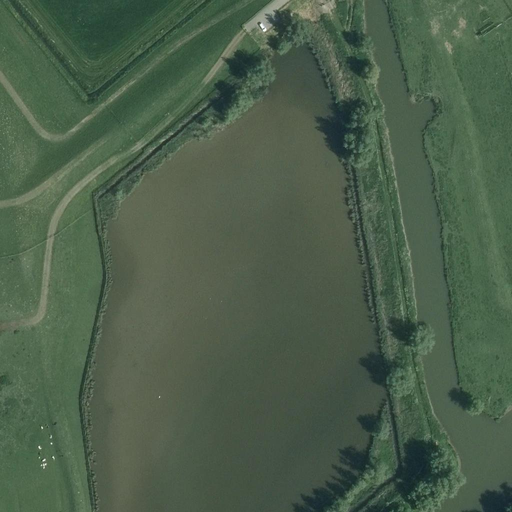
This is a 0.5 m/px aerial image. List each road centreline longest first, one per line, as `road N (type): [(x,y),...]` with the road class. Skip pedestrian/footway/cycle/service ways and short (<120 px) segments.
road 1 (track): [(383,511),(423,474),(430,444),(370,107),(327,0)]
road 2 (track): [(0,327),(43,315),(50,236),(63,207),(212,80),(245,29)]
road 3 (track): [(0,66),(42,127),(58,135),(175,42),(247,0)]
road 4 (track): [(0,207),(44,188),(198,57),(216,18)]
